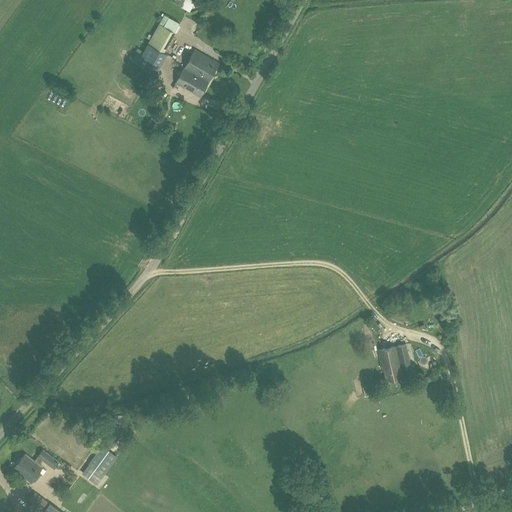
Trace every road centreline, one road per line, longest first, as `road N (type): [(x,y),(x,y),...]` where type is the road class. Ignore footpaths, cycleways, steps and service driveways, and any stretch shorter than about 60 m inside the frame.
road 1 (unclassified): [(0,434),(148,271),(302,0)]
road 2 (unknown): [(155,260),(189,273),(333,268),(369,309)]
